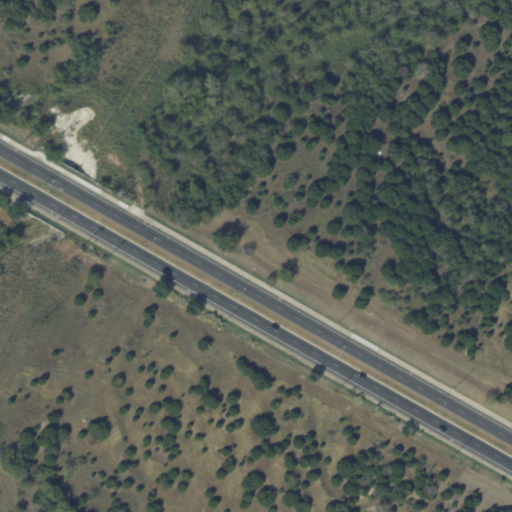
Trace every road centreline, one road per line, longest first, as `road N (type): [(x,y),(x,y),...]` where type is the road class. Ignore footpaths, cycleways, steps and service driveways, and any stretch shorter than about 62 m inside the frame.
road 1 (secondary): [(511,439),(0,149)]
road 2 (secondary): [(0,176),(511,466)]
